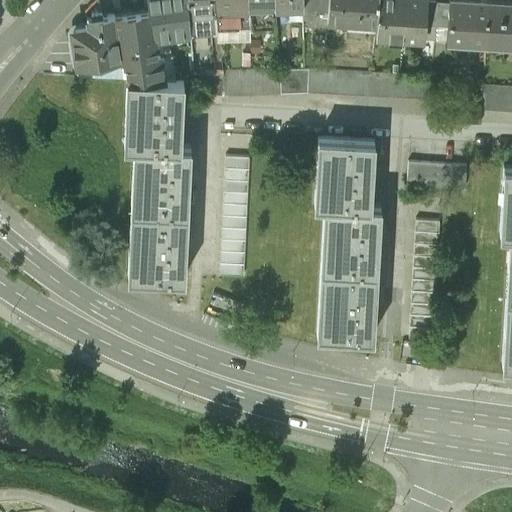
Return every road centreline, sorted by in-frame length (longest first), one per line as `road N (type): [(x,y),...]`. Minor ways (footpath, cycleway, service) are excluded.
road 1 (primary): [(297,398),(186,363),(71,307)]
road 2 (primary): [(297,398),(325,418),(374,430),(410,436),(456,428)]
road 3 (primary): [(456,428),(417,406),(378,398),(297,398)]
